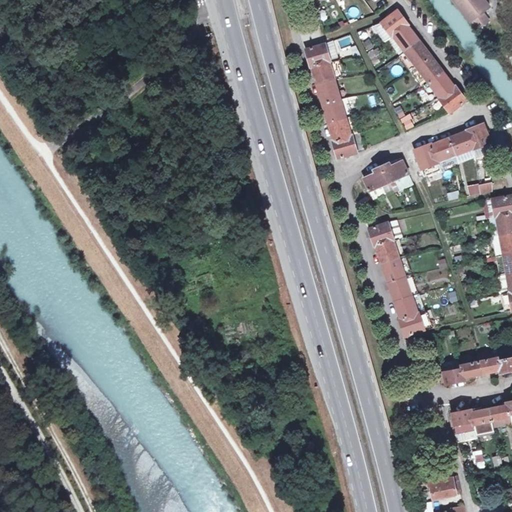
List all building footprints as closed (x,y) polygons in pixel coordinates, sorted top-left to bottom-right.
[(451,0),(469,23),(471,21),(477,29),(488,21),(482,13),(488,8),(488,5),(484,0),(451,0)] [(351,8),(348,16),(357,19),(360,11),(351,8)] [(408,26),(409,25),(397,10),(381,23),(373,26),(385,43),(394,37),(405,52),(416,66),(429,83),(424,86),(435,101),(439,98),(450,113),(466,100),(455,85),(454,86),(408,26)] [(331,41),(325,43),(331,61),(337,61),(338,61),(331,41)] [(331,61),(325,43),(304,50),(310,67),(311,67),(334,140),(333,140),(339,158),(358,152),(353,134),(351,134),(346,118),(340,99),(335,80),(342,78),(337,61),(331,61)] [(416,66),(405,52),(399,57),(410,71),(416,66)] [(429,83),(416,66),(410,71),(422,87),(424,86),(429,83)] [(390,97),(397,95),(394,86),(387,89),(390,97)] [(348,97),(340,99),(346,118),(353,116),(348,97)] [(403,131),(414,128),(411,115),(405,117),(402,106),(396,107),(403,131)] [(353,116),(346,118),(351,134),(353,134),(358,132),(353,116)] [(475,149),(492,142),(484,122),(467,129),(468,131),(432,144),(432,142),(414,149),(422,168),(439,162),(439,160),(457,154),(474,147),(475,149)] [(457,154),(439,160),(439,162),(441,167),(458,161),(457,154)] [(390,183),(410,175),(404,161),(400,163),(398,159),(366,173),(367,176),(364,178),(369,191),(388,184),(390,183)] [(441,167),(439,162),(422,168),(424,176),(442,170),(441,167)] [(413,184),(410,175),(390,183),(394,192),(413,184)] [(480,184),(481,194),(493,191),(493,182),(480,184)] [(392,191),(388,184),(369,191),(371,194),(374,199),(392,191)] [(511,195),(492,199),(496,217),(497,217),(507,273),(499,275),(501,292),(509,290),(509,292),(501,294),(502,301),(503,306),(511,304),(511,307),(511,195)] [(496,217),(492,199),(484,200),(486,214),(487,219),(496,217)] [(401,237),(396,220),(389,221),(368,228),(375,246),(376,246),(390,286),(401,318),(400,319),(406,337),(424,331),(433,328),(427,311),(418,313),(412,294),(406,276),(400,259),(393,239),(401,237)] [(407,257),(400,259),(406,276),(413,275),(407,257)] [(438,261),(439,268),(447,267),(445,259),(438,261)] [(419,292),(413,275),(406,276),(412,294),(419,292)] [(451,302),(458,301),(456,291),(449,292),(451,302)] [(444,370),(446,383),(469,378),(468,375),(496,369),(497,373),(511,369),(511,347),(507,349),(507,347),(496,349),(497,356),(479,360),(461,364),(461,367),(444,370)] [(477,352),(479,360),(497,356),(496,349),(495,348),(477,352)] [(511,422),(511,399),(503,402),(503,405),(475,410),(475,408),(453,412),(454,415),(451,416),(455,433),(469,430),(476,428),(477,434),(495,431),(495,427),(493,419),(510,416),(511,422)] [(493,419),(495,427),(511,423),(511,422),(510,416),(493,419)] [(474,469),(483,469),(485,454),(476,453),(474,469)] [(500,455),(492,457),(494,465),(501,464),(500,455)] [(458,475),(428,479),(429,487),(433,487),(434,498),(462,492),(458,475)] [(416,481),(417,488),(423,487),(429,487),(428,479),(416,481)]
